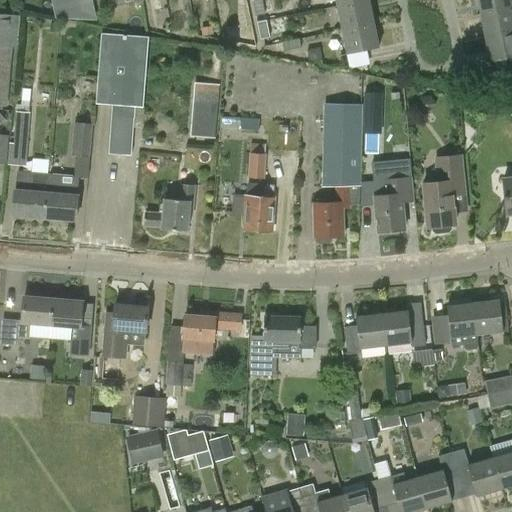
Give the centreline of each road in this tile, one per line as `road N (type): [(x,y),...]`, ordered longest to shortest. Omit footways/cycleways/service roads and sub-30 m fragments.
road 1 (unclassified): [(511,257),(303,278),(0,253)]
road 2 (residential): [(402,0),(413,61),(422,69),(458,59),(447,0)]
